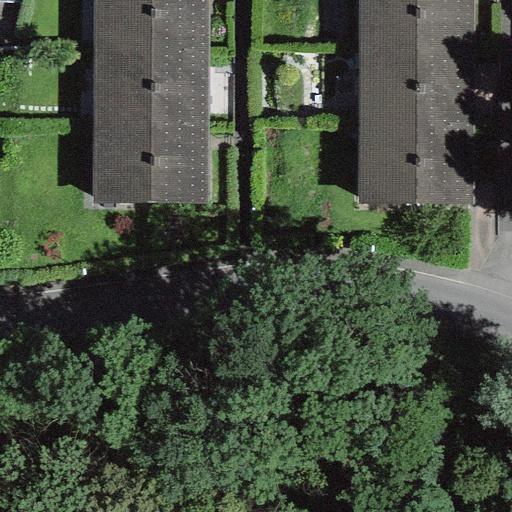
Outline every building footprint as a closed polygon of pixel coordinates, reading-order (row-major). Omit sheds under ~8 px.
[(206,0),(92,0),(93,46),(206,46),(206,0)] [(469,0),(355,0),(355,47),(469,47),(469,0)] [(206,121),(206,46),(93,46),(92,121),(206,121)] [(469,122),(469,47),(355,47),(355,121),(469,122)] [(206,203),(206,121),(92,121),(92,203),(206,203)] [(468,204),(469,122),(355,121),(354,204),(468,204)]
